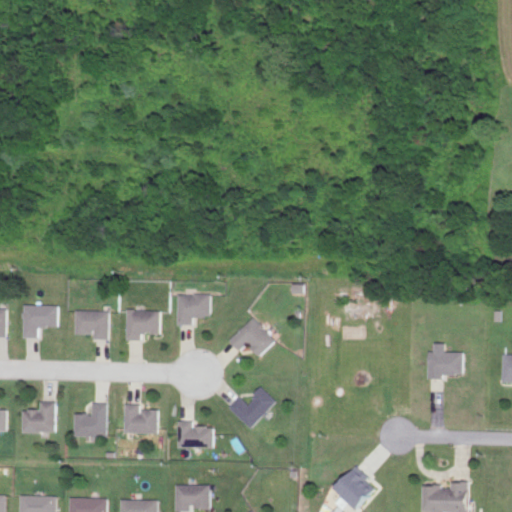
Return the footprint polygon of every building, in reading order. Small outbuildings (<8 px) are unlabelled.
[(181,323),(197,323),(197,315),(214,315),(215,292),(182,292),(181,323)] [(27,335),(42,335),(42,325),(62,325),(62,303),(28,303),(27,335)] [(10,306),(0,306),(0,334),(10,335),(10,306)] [(130,338),(145,338),(145,332),(163,332),(164,308),(131,308),(130,338)] [(113,309),(80,309),(80,332),(98,332),(98,337),(112,337),(113,309)] [(244,349),(252,342),(264,354),(280,339),(257,315),(234,337),(244,349)] [(433,373),(468,374),(469,349),(450,349),(450,340),(438,340),(438,348),(434,348),(433,373)] [(251,401),(243,394),(233,405),(254,425),(280,398),(266,385),(251,401)] [(26,429),(58,430),(59,399),(43,399),(43,407),(26,407),(26,429)] [(78,411),(78,433),(109,434),(110,400),(95,400),(95,411),(78,411)] [(161,431),(161,407),(143,406),(143,402),(129,402),(128,430),(161,431)] [(10,408),(0,408),(0,428),(9,429),(10,408)] [(217,445),(216,424),(197,424),(197,418),(182,419),(182,445),(217,445)] [(382,480),(357,464),(340,490),(365,507),(382,480)] [(426,482),(427,509),(436,509),(435,511),(447,511),(474,510),(473,479),(451,479),(451,482),(426,482)] [(214,482),(180,482),(180,508),(194,508),(194,505),(214,506),(214,482)] [(7,511),(8,492),(0,491),(0,511),(7,511)] [(58,511),(59,493),(22,493),(22,511),(58,511)] [(73,511),(110,511),(111,496),(74,495),(73,511)] [(124,511),(161,511),(161,497),(125,497),(124,511)]
